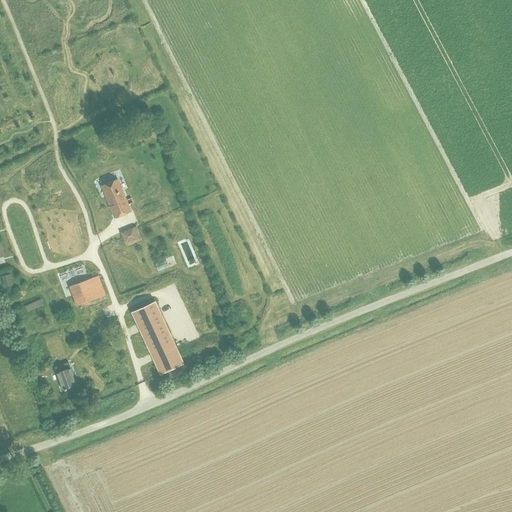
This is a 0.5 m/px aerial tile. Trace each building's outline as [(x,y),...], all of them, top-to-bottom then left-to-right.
[(98,173),(80,179),(82,184),(100,178),(98,173)] [(117,180),(102,186),(115,217),(130,211),(117,180)] [(143,283),(173,273),(199,348),(209,345),(179,258),(120,278),(128,300),(147,293),(143,283)] [(10,274),(1,275),(3,286),(12,285),(10,274)] [(98,275),(69,286),(77,306),(105,295),(98,275)] [(27,311),(43,304),(41,299),(25,306),(27,311)] [(160,374),(180,365),(152,302),(132,312),(160,374)] [(78,339),(78,328),(60,328),(60,339),(78,339)] [(68,362),(55,367),(56,372),(62,390),(64,390),(77,385),(71,367),(69,367),(68,362)]
